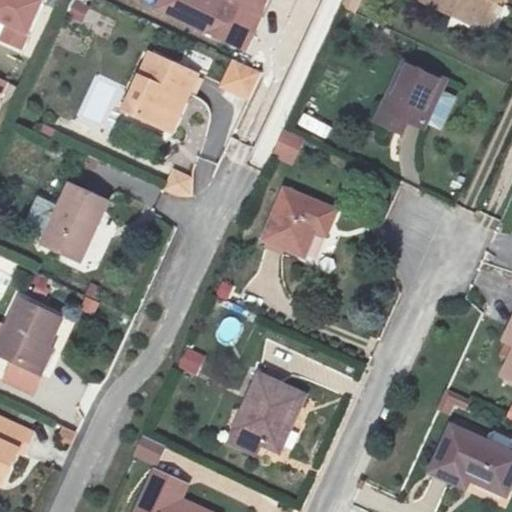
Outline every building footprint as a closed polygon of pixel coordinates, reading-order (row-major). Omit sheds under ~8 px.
[(45,2),(40,0),(0,0),(0,24),(28,38),(45,2)] [(160,0),(159,4),(206,25),(249,46),(270,0),(160,0)] [(419,0),(416,7),(450,23),(455,14),(491,30),(504,0),(419,0)] [(84,24),(89,6),(73,1),(68,18),(84,24)] [(487,39),(491,30),(455,14),(450,23),(487,39)] [(126,112),(165,131),(180,97),(189,102),(198,80),(150,58),(126,112)] [(406,59),(386,104),(425,122),(447,77),(406,59)] [(261,76),(233,63),(222,87),(250,100),(261,76)] [(175,136),(189,102),(180,97),(165,131),(175,136)] [(303,115),(299,127),(322,136),(326,125),(303,115)] [(311,143),(293,134),(281,159),(300,168),(311,143)] [(191,179),(174,171),(166,190),(180,195),(190,194),(191,179)] [(268,238),(305,255),(328,207),(291,189),(268,238)] [(76,191),(49,248),(82,264),(109,206),(76,191)] [(19,301),(0,342),(0,354),(39,372),(60,330),(55,328),(58,319),(19,301)] [(223,318),(222,337),(238,338),(239,319),(223,318)] [(197,376),(206,356),(187,348),(178,368),(197,376)] [(511,353),(501,377),(511,381),(511,353)] [(265,380),(241,432),(288,453),(310,401),(265,380)] [(0,484),(3,486),(17,453),(28,457),(38,434),(0,417),(0,484)] [(509,503),(511,495),(511,463),(455,436),(434,482),(468,498),(474,485),(509,503)] [(161,475),(163,473),(174,450),(151,439),(139,465),(161,475)] [(196,487),(163,473),(161,475),(144,511),(210,511),(189,502),(196,487)]
